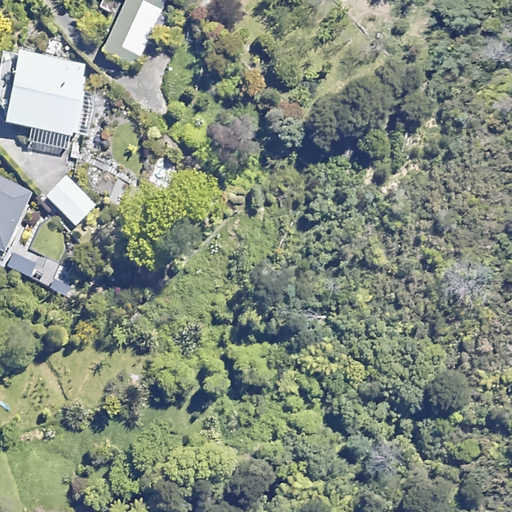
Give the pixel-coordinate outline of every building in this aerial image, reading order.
[(163,12),(139,0),(124,0),(105,41),(140,58),(163,12)] [(86,62),(16,52),(6,126),(75,136),(86,62)] [(178,164),(159,155),(149,176),(168,184),(178,164)] [(97,203),(64,175),(44,198),(76,226),(97,203)] [(32,195),(0,178),(0,251),(3,253),(32,195)]
